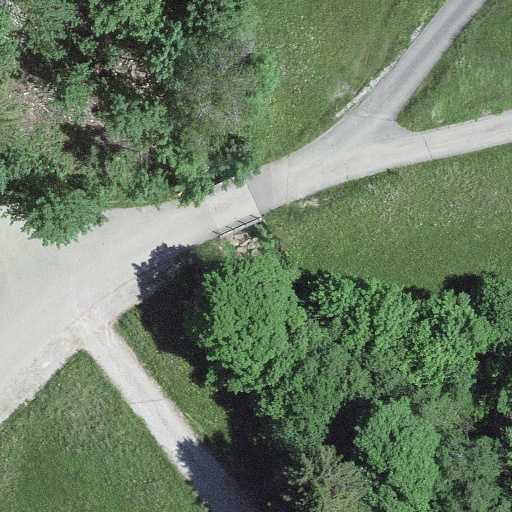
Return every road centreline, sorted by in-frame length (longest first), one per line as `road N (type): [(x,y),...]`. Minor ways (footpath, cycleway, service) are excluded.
road 1 (unclassified): [(57,278),(252,191),(511,123)]
road 2 (track): [(326,168),(471,0)]
